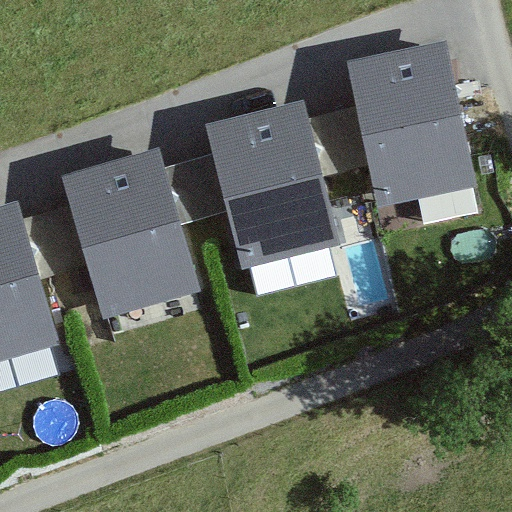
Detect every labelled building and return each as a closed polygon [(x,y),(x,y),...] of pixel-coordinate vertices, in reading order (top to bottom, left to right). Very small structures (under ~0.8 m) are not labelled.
[(452,35),(354,53),(362,99),(374,162),(382,201),(480,182),(452,35)] [(302,90),(206,117),(215,148),(231,203),(248,262),(344,234),(326,172),(308,112),(302,90)] [(374,162),(362,99),(308,112),(326,172),(374,162)] [(161,140),(65,168),(91,260),(106,312),(202,285),(183,218),(166,160),(161,140)] [(215,148),(166,160),(183,218),(231,203),(215,148)] [(16,190),(0,194),(0,350),(57,334),(22,212),(16,190)] [(69,199),(22,212),(44,274),(91,260),(69,199)]
